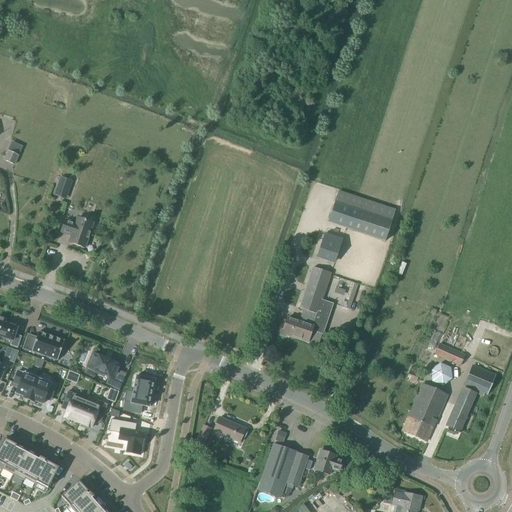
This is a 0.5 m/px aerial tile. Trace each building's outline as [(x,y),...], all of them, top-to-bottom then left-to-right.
[(4,160),(14,165),(18,156),(8,151),(4,160)] [(54,195),(59,197),(63,199),(66,199),(72,182),(67,180),(65,180),(60,178),(54,195)] [(336,225),(381,240),(385,242),(395,211),(338,192),(328,223),(336,225)] [(71,236),(69,240),(69,243),(84,248),(93,224),(77,218),(75,224),(65,220),(60,233),(71,236)] [(324,234),(322,240),(317,256),(318,256),(322,258),(334,262),(342,240),(324,234)] [(301,317),(300,322),(313,327),(311,331),(323,335),(329,314),(327,314),(329,310),(331,310),(333,304),(321,300),(330,273),(313,268),(307,286),(309,287),(307,293),(305,292),(300,309),(303,310),(302,311),(303,311),(301,315),(300,317),(301,317)] [(354,284),(345,309),(349,310),(357,285),(354,284)] [(313,327),(300,322),(287,318),(284,325),(281,323),(277,335),(285,338),(286,336),(307,343),(311,331),(313,327)] [(0,319),(0,337),(12,341),(10,346),(17,348),(21,337),(14,335),(17,328),(4,323),(5,321),(0,319)] [(27,335),(22,349),(32,353),(32,352),(57,361),(59,354),(62,347),(64,341),(53,338),(53,337),(53,338),(49,337),(49,336),(48,336),(38,332),(36,338),(27,335)] [(439,344),(434,355),(460,366),(464,355),(439,344)] [(12,350),(7,360),(14,363),(18,352),(12,350)] [(91,361),(88,366),(95,369),(94,373),(96,374),(103,377),(104,376),(109,378),(106,385),(119,391),(126,375),(119,372),(117,371),(118,368),(119,366),(115,364),(109,361),(104,359),(94,355),(94,354),(91,361)] [(464,385),(487,395),(495,376),(472,366),(464,385)] [(17,372),(13,384),(19,386),(15,394),(19,396),(20,396),(19,397),(20,398),(28,401),(37,379),(23,374),(17,372)] [(154,380),(145,379),(146,377),(139,375),(138,377),(136,377),(130,403),(124,402),(123,411),(140,414),(141,406),(148,408),(152,390),(154,380)] [(37,379),(28,401),(34,403),(37,405),(37,403),(42,405),(45,397),(51,399),(56,387),(50,385),(37,379)] [(447,395),(440,392),(422,384),(411,410),(402,431),(426,442),(435,421),(436,421),(447,395)] [(462,389),(446,427),(460,434),(477,396),(462,389)] [(67,392),(62,406),(68,409),(64,418),(77,424),(87,400),(86,400),(73,395),(67,392)] [(87,400),(77,424),(91,429),(95,419),(100,422),(107,405),(101,403),(87,398),(86,400),(87,400)] [(109,416),(118,418),(119,412),(112,410),(109,416)] [(213,432),(237,442),(239,443),(245,430),(237,426),(234,425),(219,418),(213,432)] [(134,424),(111,420),(108,432),(119,434),(118,441),(128,442),(126,453),(140,456),(144,434),(133,432),(134,424)] [(211,430),(203,426),(196,441),(204,445),(211,430)] [(278,431),(275,441),(282,444),(286,434),(278,431)] [(3,439),(0,444),(0,465),(3,467),(15,446),(3,439)] [(296,452),(273,445),(257,490),(280,498),(280,497),(284,499),(290,493),(293,486),(297,487),(307,457),(295,453),(296,452)] [(15,446),(3,467),(14,473),(25,451),(15,446)] [(25,451),(14,473),(25,478),(36,457),(25,451)] [(318,457),(314,468),(314,470),(329,475),(331,470),(336,472),(339,470),(342,461),(335,458),(335,456),(320,451),(318,457)] [(36,457),(25,478),(35,484),(47,462),(36,456),(36,457)] [(47,462),(35,484),(46,490),(58,468),(47,462)] [(127,463),(124,466),(128,471),(132,468),(127,463)] [(78,482),(61,497),(69,506),(86,491),(78,482)] [(395,490),(393,503),(383,501),(383,504),(397,507),(395,511),(415,511),(417,506),(420,507),(421,498),(405,494),(405,492),(395,490)] [(86,491),(69,506),(73,511),(80,511),(94,500),(86,491)] [(94,500),(80,511),(98,511),(102,509),(94,500)]
